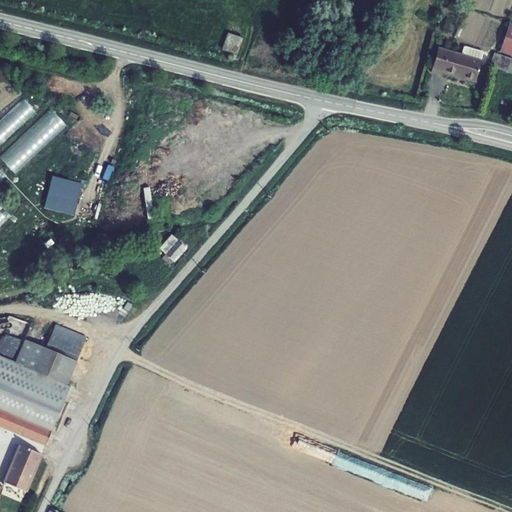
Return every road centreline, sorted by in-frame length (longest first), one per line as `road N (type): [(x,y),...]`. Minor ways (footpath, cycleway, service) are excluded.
road 1 (unclassified): [(42,511),(125,341),(328,102)]
road 2 (track): [(119,352),(506,511)]
road 3 (secondary): [(0,20),(328,102)]
